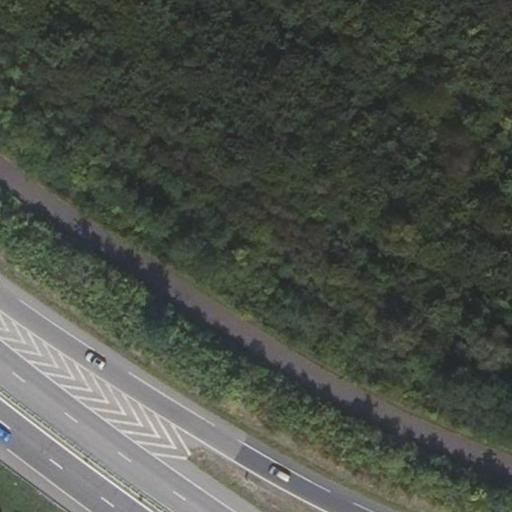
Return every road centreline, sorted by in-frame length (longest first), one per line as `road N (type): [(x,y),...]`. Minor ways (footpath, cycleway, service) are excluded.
road 1 (track): [(511,464),(253,337),(0,166)]
road 2 (trunk): [(340,511),(280,483),(0,297)]
road 3 (motorway): [(201,511),(0,364)]
road 4 (motorway): [(0,415),(126,511)]
